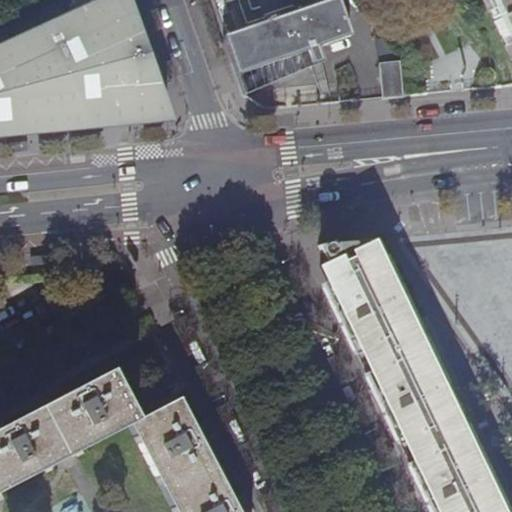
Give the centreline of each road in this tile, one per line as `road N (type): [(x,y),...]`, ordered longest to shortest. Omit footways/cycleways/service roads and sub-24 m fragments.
road 1 (residential): [(386,511),(268,237),(206,210)]
road 2 (residential): [(206,210),(171,259),(290,511)]
road 3 (secondary): [(206,210),(295,206),(511,174)]
road 4 (secondary): [(511,119),(214,152)]
road 5 (secondary): [(214,152),(172,166),(0,184)]
road 6 (residential): [(214,152),(0,167)]
road 7 (residential): [(0,247),(150,234),(206,210)]
road 8 (secondary): [(0,224),(206,210)]
road 9 (residential): [(214,152),(166,0)]
